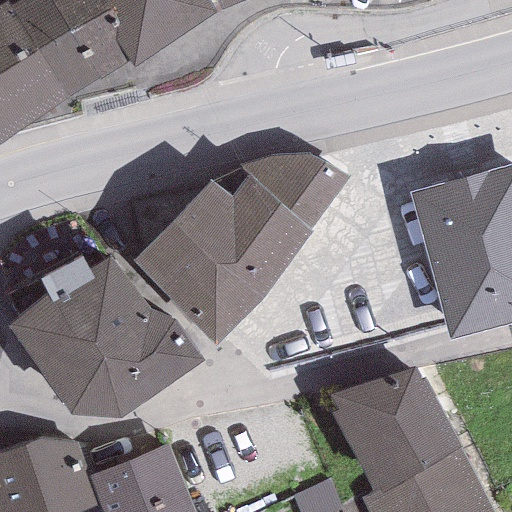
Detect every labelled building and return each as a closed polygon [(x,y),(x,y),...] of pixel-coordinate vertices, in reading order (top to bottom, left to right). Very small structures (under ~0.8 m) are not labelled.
[(71,0),(43,17),(96,108),(160,70),(119,0),(71,0)] [(119,0),(160,70),(166,79),(255,27),(249,17),(238,0),(119,0)] [(238,0),(249,17),(291,0),(238,0)] [(40,12),(0,35),(0,104),(28,153),(98,112),(96,108),(43,17),(40,12)] [(298,171),(284,187),(340,237),(377,197),(345,169),(298,171)] [(255,282),(280,304),(340,237),(284,187),(282,186),(262,208),(255,282)] [(511,187),(446,207),(485,344),(511,336),(511,187)] [(255,282),(262,208),(240,188),(168,269),(248,340),(280,304),(255,282)] [(86,389),(183,314),(143,262),(46,337),(86,389)] [(232,376),(183,314),(86,389),(110,419),(180,416),(232,376)] [(511,511),(447,372),(364,411),(407,503),(388,511),(511,511)] [(113,511),(93,450),(19,475),(31,511),(113,511)] [(217,511),(197,462),(129,490),(137,511),(217,511)]
